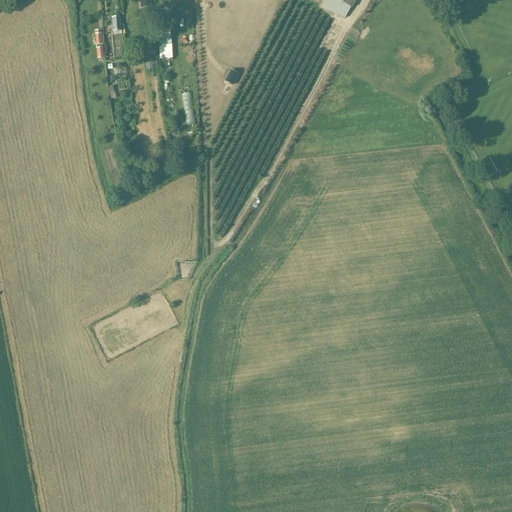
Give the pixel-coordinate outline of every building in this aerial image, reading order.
[(139,0),(140,9),(141,9),(142,15),(146,15),(146,17),(148,17),(148,20),(151,20),(151,17),(152,17),(150,0),(139,0)] [(355,0),(324,0),(321,6),(344,19),(350,8),(351,8),(355,0)] [(119,18),(112,18),(113,31),(115,30),(115,34),(120,33),(119,18)] [(95,33),(95,43),(103,43),(102,33),(95,33)] [(170,37),(158,39),(159,46),(171,45),(170,37)] [(93,73),(104,72),(102,48),(91,49),(93,73)] [(232,71),(226,82),(232,85),(238,74),(232,71)] [(172,90),(163,92),(172,147),(181,145),(172,90)] [(195,124),(194,93),(185,93),(186,124),(195,124)]
